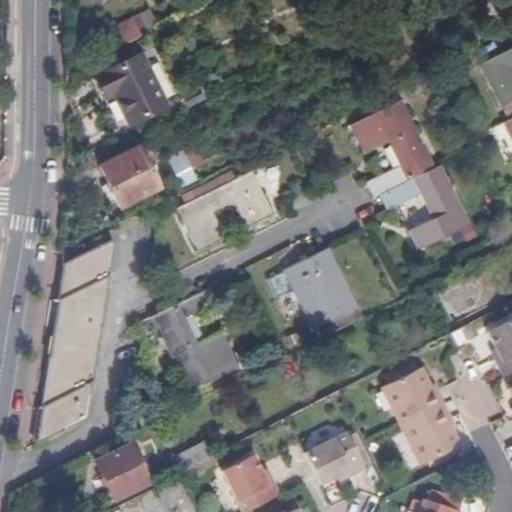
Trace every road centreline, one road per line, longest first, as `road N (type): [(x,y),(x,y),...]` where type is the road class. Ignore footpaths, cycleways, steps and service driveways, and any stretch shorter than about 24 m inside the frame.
road 1 (residential): [(346,207),(118,317)]
road 2 (residential): [(118,317),(99,430),(15,471),(0,469)]
road 3 (tertiary): [(30,202),(35,0)]
road 4 (tertiary): [(0,397),(30,202)]
road 5 (residential): [(458,385),(504,487),(497,511)]
